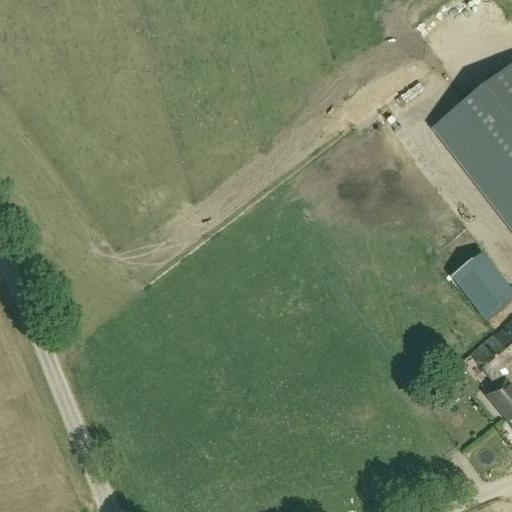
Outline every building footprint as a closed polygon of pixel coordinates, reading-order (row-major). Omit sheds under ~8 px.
[(511,71),(435,131),(511,231),(511,71)] [(460,287),(491,257),(471,237),(440,266),(460,287)] [(121,255),(105,263),(116,288),(132,280),(121,255)] [(479,303),(504,275),(489,262),(464,289),(479,303)] [(490,312),(511,302),(511,286),(510,283),(482,295),(490,312)] [(488,399),(491,403),(511,385),(511,320),(470,357),(498,390),(488,399)] [(511,385),(491,403),(511,428),(511,385)]
